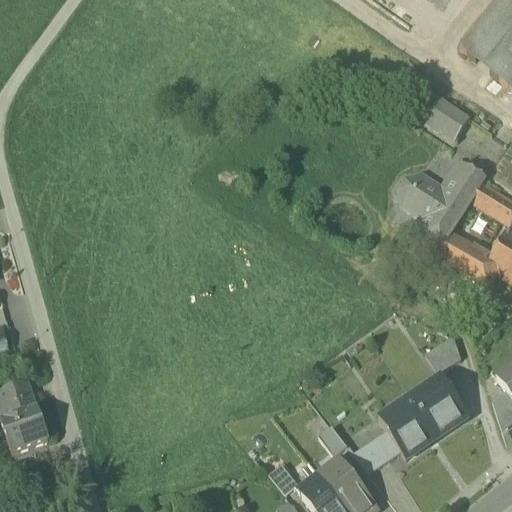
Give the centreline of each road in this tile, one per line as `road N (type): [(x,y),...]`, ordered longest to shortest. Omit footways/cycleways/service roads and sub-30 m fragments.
road 1 (unclassified): [(0,164),(97,511)]
road 2 (unknown): [(504,493),(474,362)]
road 3 (track): [(74,0),(0,106)]
